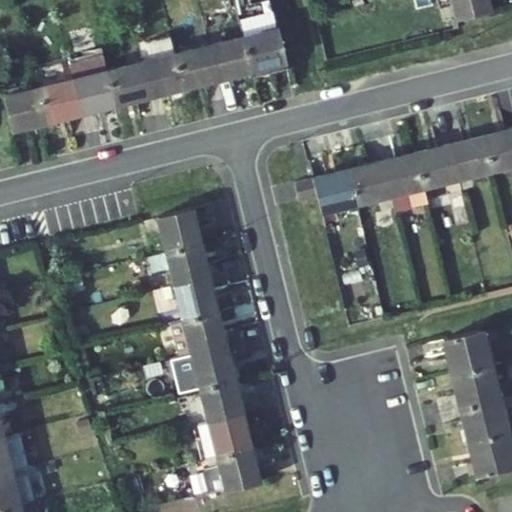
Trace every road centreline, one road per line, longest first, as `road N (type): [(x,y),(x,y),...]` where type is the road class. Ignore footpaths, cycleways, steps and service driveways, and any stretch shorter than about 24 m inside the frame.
road 1 (residential): [(235,134),(302,392),(417,508)]
road 2 (residential): [(511,64),(235,134)]
road 3 (residential): [(235,134),(0,194)]
